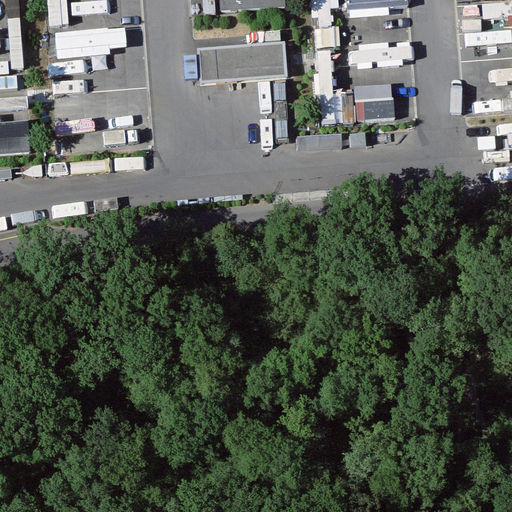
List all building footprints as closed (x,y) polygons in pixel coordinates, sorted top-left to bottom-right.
[(224,0),(225,9),(291,8),(290,0),(224,0)] [(121,30),(61,31),(61,55),(121,54),(121,30)] [(189,47),(190,80),(291,78),(291,45),(189,47)] [(399,87),(340,87),(340,120),(399,120),(399,87)] [(35,122),(0,122),(0,153),(35,153),(35,122)]
